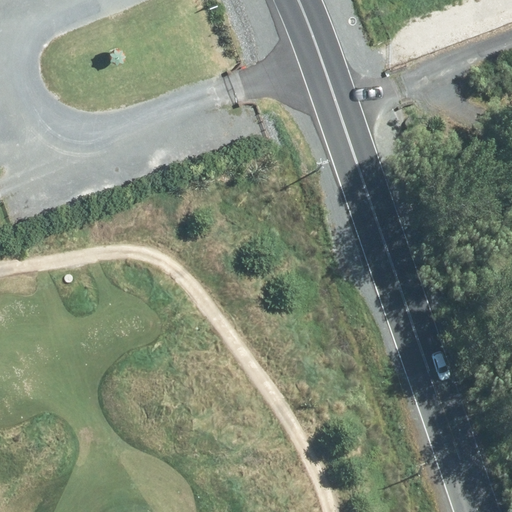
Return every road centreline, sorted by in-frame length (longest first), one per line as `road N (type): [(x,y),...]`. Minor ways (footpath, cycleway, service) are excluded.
road 1 (secondary): [(294,0),(477,511)]
road 2 (unknown): [(319,60),(147,120),(88,131),(27,102),(11,68),(12,27),(36,0)]
